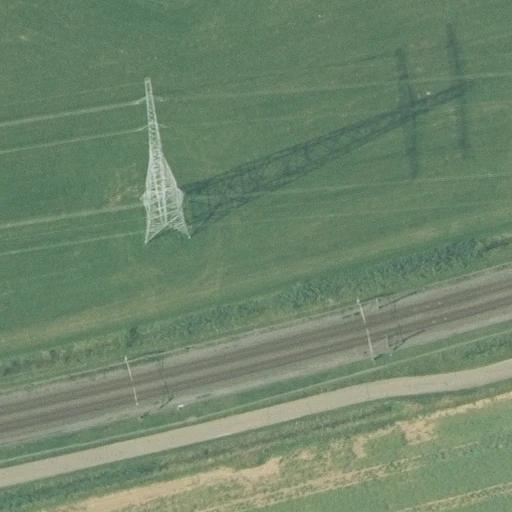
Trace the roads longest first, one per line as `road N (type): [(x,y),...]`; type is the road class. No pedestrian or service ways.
road 1 (unclassified): [(0,479),(380,389),(511,370)]
road 2 (motorway): [(511,333),(250,454),(101,511)]
road 3 (motorway): [(228,511),(511,381)]
road 4 (track): [(511,402),(343,511)]
